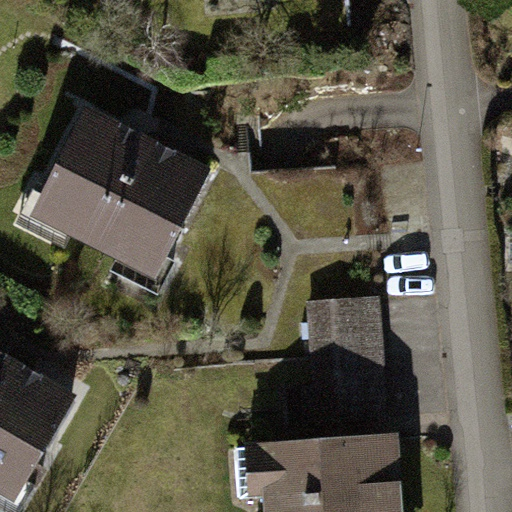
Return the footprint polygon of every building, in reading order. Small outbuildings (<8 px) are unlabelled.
[(99,242),(150,143),(89,112),(42,205),(69,217),(74,232),(99,242)] [(210,174),(150,143),(99,242),(126,256),(137,252),(164,265),(210,174)] [(379,300),(312,304),(319,389),(292,391),(295,425),(387,418),(379,300)] [(0,394),(17,365),(0,355),(0,394)] [(75,399),(17,365),(0,394),(0,476),(24,489),(20,496),(31,502),(38,487),(29,481),(75,399)] [(398,511),(393,438),(241,450),(244,498),(275,498),(275,511),(398,511)]
